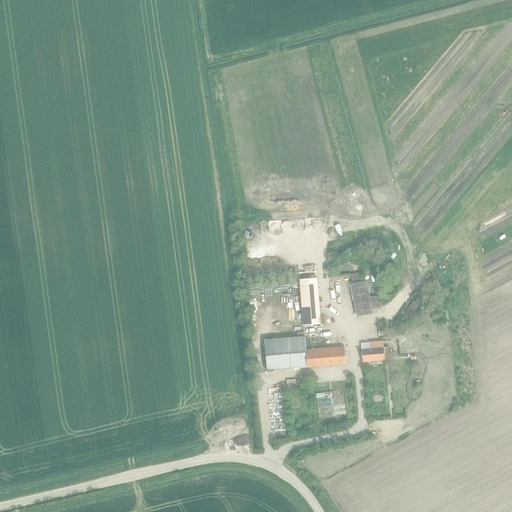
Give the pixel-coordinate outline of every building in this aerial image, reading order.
[(317,278),(300,280),(303,326),(321,324),(317,278)] [(367,282),(352,285),(358,316),(374,313),(373,309),(381,308),(378,296),(370,297),(367,282)] [(406,315),(413,320),(422,307),(415,302),(406,315)] [(346,348),(307,351),(306,338),(266,341),(268,371),(347,365),(346,348)] [(385,361),(384,348),(385,348),(385,343),(371,343),(372,349),(362,350),(363,363),(385,361)]
